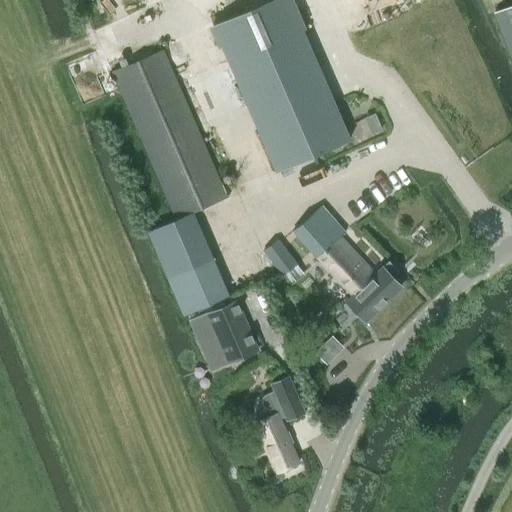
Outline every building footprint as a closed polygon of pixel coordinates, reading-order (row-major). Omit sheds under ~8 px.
[(276,172),(349,140),(288,0),(269,0),(212,25),(276,172)] [(176,220),(191,214),(225,199),(161,52),(111,73),(176,220)] [(319,207),(292,234),(351,298),(374,276),(342,243),(340,237),(343,233),(319,207)] [(211,259),(191,214),(176,220),(147,233),(167,278),(211,259)] [(280,276),(295,265),(279,243),(264,255),(280,276)] [(185,315),(227,297),(211,260),(166,279),(181,316),(185,315)] [(351,298),(346,302),(367,324),(405,288),(394,277),(399,272),(389,262),(374,276),(351,298)] [(237,301),(188,322),(196,343),(209,337),(221,367),(258,351),(237,301)] [(332,336),(315,353),(324,363),(342,346),(332,336)] [(255,418),(256,422),(253,423),(276,474),(297,465),(278,419),(282,417),(284,421),(302,414),(291,389),(287,378),(269,386),(272,393),(267,395),(263,397),(260,400),(258,403),(256,407),(255,410),(255,414),(255,418)]
